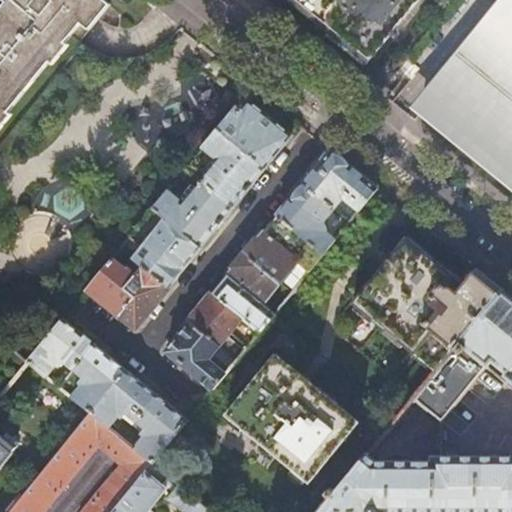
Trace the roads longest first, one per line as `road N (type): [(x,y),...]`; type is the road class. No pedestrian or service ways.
road 1 (residential): [(340,108),(141,352)]
road 2 (residential): [(340,108),(511,247)]
road 3 (residential): [(208,0),(340,108)]
